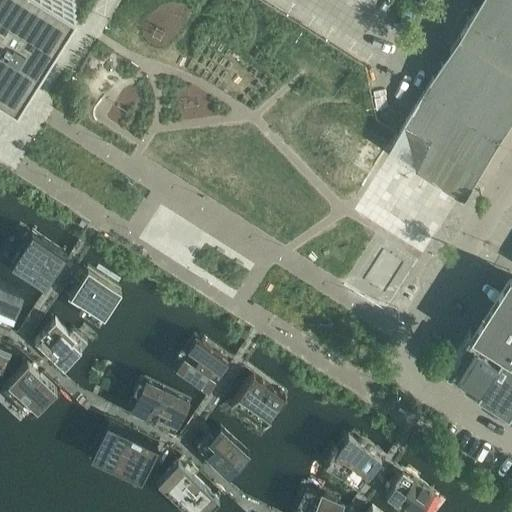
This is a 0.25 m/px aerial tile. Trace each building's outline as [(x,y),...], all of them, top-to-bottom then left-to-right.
[(0,0),(0,59),(2,60),(7,60),(11,60),(15,58),(18,60),(20,61),(58,0),(0,0)] [(511,0),(480,0),(388,145),(462,193),(511,113),(511,0)] [(290,184),(298,172),(279,160),(271,172),(290,184)] [(56,271),(0,233),(0,266),(4,269),(40,294),(56,271)] [(64,297),(97,319),(118,289),(84,267),(64,297)] [(0,277),(0,326),(10,331),(40,294),(4,269),(0,277)] [(511,271),(508,269),(489,300),(506,311),(511,314),(511,271)] [(27,342),(62,376),(93,328),(51,300),(26,336),(25,337),(25,338),(25,339),(25,340),(26,341),(27,342)] [(511,314),(506,311),(489,300),(470,330),(500,350),(511,357),(511,314)] [(201,400),(229,361),(168,321),(144,359),(172,379),(201,400)] [(476,388),(500,350),(470,330),(445,369),(476,388)] [(0,367),(15,348),(14,347),(12,346),(11,345),(9,344),(0,339),(0,367)] [(55,386),(15,348),(0,367),(0,398),(33,419),(55,386)] [(507,408),(511,399),(511,357),(500,350),(476,388),(507,408)] [(172,379),(144,359),(112,408),(148,426),(172,379)] [(239,367),(213,404),(239,423),(266,385),(239,367)] [(148,426),(170,437),(201,400),(172,379),(148,426)] [(239,423),(257,436),(283,396),(266,385),(239,423)] [(213,404),(186,442),(185,443),(185,444),(185,445),(185,446),(186,447),(187,448),(225,485),(257,436),(239,423),(213,404)] [(155,444),(106,418),(89,450),(138,476),(155,444)] [(362,447),(333,428),(306,470),(330,487),(362,447)] [(381,459),(362,447),(330,487),(350,502),(381,459)] [(207,511),(218,495),(177,455),(175,454),(173,452),(172,451),(170,450),(166,448),(146,477),(140,489),(175,511),(207,511)] [(418,511),(432,492),(391,466),(368,498),(386,511),(418,511)] [(278,511),(342,511),(350,502),(330,487),(306,470),(278,511)] [(386,511),(368,498),(357,511),(386,511)]
